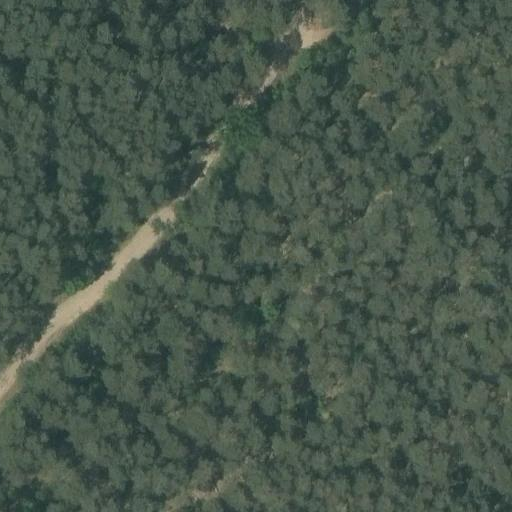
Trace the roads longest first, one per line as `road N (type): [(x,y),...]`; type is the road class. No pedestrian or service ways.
road 1 (track): [(275,66),(157,230),(0,394)]
road 2 (track): [(179,0),(275,66),(329,0)]
